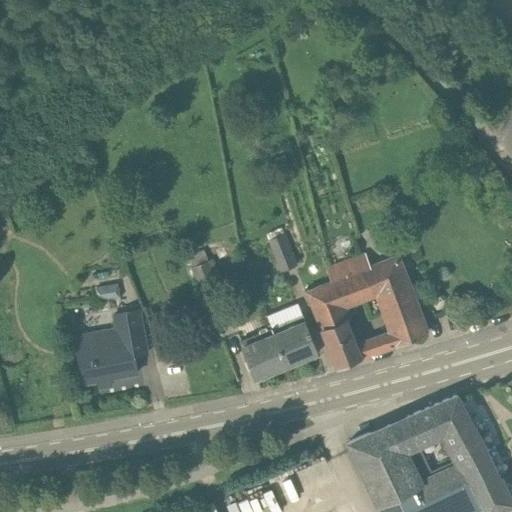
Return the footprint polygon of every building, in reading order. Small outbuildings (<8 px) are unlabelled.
[(139,202),(127,206),(132,217),(143,212),(139,202)] [(284,235),(268,242),(280,272),(297,265),(284,235)] [(193,268),(192,269),(204,297),(221,291),(209,261),(208,262),(204,250),(189,256),(193,268)] [(308,288),(337,368),(426,334),(398,256),(308,288)] [(120,297),(117,283),(95,288),(97,302),(120,297)] [(86,385),(99,382),(99,380),(136,373),(133,356),(147,353),(139,310),(112,315),(114,329),(74,336),(82,383),(85,383),(86,385)] [(317,353),(312,341),(301,315),(287,321),(290,327),(272,334),(286,366),(317,353)] [(238,341),(255,378),(286,366),(272,334),(256,341),(253,335),(238,341)] [(499,479),(456,394),(423,408),(440,440),(454,465),(479,511),(503,511),(511,508),(511,499),(502,477),(499,479)] [(348,441),(348,442),(377,509),(378,508),(379,511),(479,511),(454,465),(431,475),(420,449),(440,440),(423,408),(348,441)]
